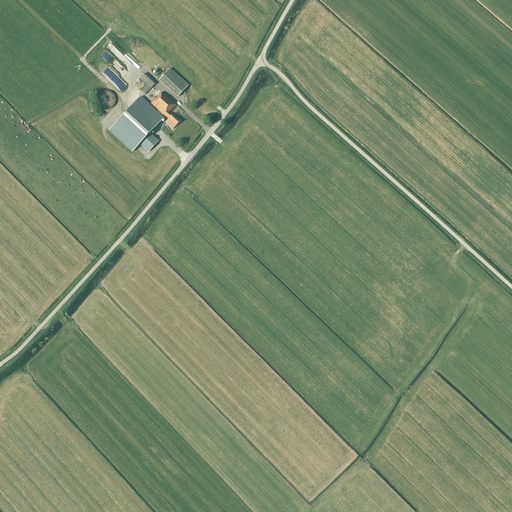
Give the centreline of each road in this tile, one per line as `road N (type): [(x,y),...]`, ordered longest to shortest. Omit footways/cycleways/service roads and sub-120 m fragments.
road 1 (unclassified): [(0,366),(112,248),(259,62)]
road 2 (unclassified): [(511,287),(280,72),(259,62)]
